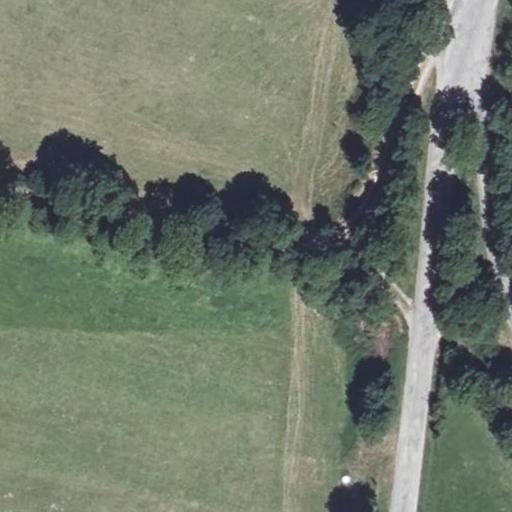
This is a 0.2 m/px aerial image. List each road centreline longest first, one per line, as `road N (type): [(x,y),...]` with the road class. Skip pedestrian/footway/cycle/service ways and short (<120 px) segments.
road 1 (track): [(511,304),(496,249),(468,38),(438,37),(364,216),(336,248),(296,253),(0,200)]
road 2 (tertiary): [(482,0),(447,110),(401,511)]
road 3 (track): [(336,248),(511,400)]
